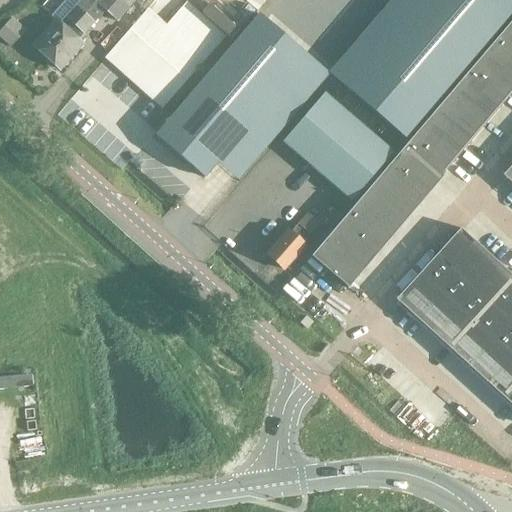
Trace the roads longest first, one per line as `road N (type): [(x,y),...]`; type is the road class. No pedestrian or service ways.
road 1 (unclassified): [(275,485),(277,429),(287,402),(311,378),(0,100)]
road 2 (unknown): [(172,254),(372,0)]
road 3 (tertiary): [(473,511),(435,484),(398,473),(300,481)]
road 4 (tertiary): [(103,511),(275,485)]
road 5 (unknown): [(27,124),(137,0)]
